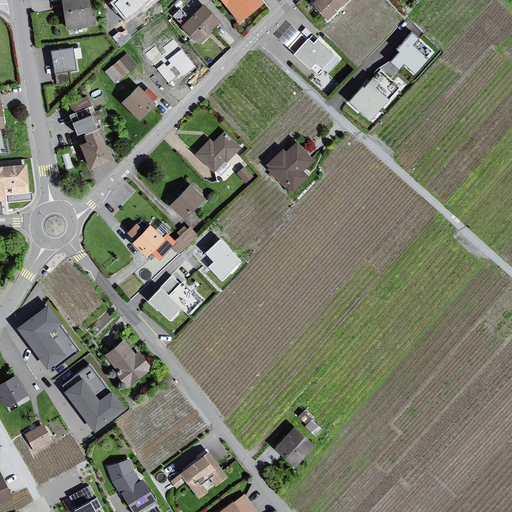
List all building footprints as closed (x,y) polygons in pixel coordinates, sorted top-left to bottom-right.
[(61,0),(65,29),(97,25),(94,3),(90,4),(89,0),(61,0)] [(118,0),(115,3),(128,19),(150,0),(118,0)] [(258,0),(214,0),(218,1),(238,24),(262,5),(258,0)] [(326,23),(348,0),(316,0),(311,5),(315,12),(326,23)] [(202,7),(180,29),(200,47),(211,36),(211,33),(219,23),(202,7)] [(418,39),(411,33),(397,50),(399,52),(390,62),(399,69),(404,64),(416,74),(429,59),(413,45),(418,39)] [(336,56),(318,40),(314,44),(308,38),(294,54),(319,75),(336,56)] [(72,46),(51,49),(54,72),(76,69),(72,46)] [(129,56),(106,73),(115,86),(135,67),(129,56)] [(401,88),(381,70),(365,88),(363,86),(350,102),(371,121),(401,88)] [(137,88),(119,107),(138,124),(156,107),(137,88)] [(75,110),(68,113),(75,132),(83,129),(84,132),(96,128),(90,112),(77,117),(75,110)] [(79,142),(88,166),(111,157),(99,127),(96,128),(84,132),(86,139),(79,142)] [(209,139),(195,156),(215,173),(242,148),(223,132),(214,143),(209,139)] [(281,149),(266,165),(291,193),(307,178),(304,170),(313,161),(295,143),(285,154),(281,149)] [(25,163),(0,166),(0,197),(3,197),(2,186),(27,184),(25,163)] [(191,187),(172,205),(185,218),(204,200),(191,187)] [(136,224),(128,233),(136,241),(134,243),(148,257),(152,252),(160,260),(176,243),(167,234),(163,239),(150,227),(145,232),(136,224)] [(242,261),(220,240),(206,254),(214,262),(209,267),(222,280),(242,261)] [(180,284),(172,276),(149,301),(170,321),(182,308),(188,314),(201,301),(182,283),(180,284)] [(49,334),(61,324),(49,307),(19,329),(48,368),(65,356),(49,334)] [(117,379),(128,390),(153,370),(139,352),(136,354),(124,342),(103,354),(125,376),(117,379)] [(14,375),(0,382),(0,403),(3,409),(22,403),(25,399),(23,387),(14,375)] [(125,409),(112,393),(99,402),(83,380),(66,393),(95,432),(125,409)] [(42,423),(24,434),(34,452),(51,443),(51,440),(42,423)] [(287,465),(297,466),(314,444),(294,426),(273,449),(287,465)] [(208,451),(177,473),(179,476),(171,482),(178,490),(186,484),(199,501),(228,479),(208,451)] [(130,511),(141,511),(156,504),(141,478),(139,479),(134,472),(131,459),(105,467),(113,484),(124,499),(124,503),(130,511)] [(0,474),(0,503),(11,497),(0,474)] [(70,509),(71,511),(93,511),(101,508),(90,487),(68,497),(74,508),(70,509)] [(216,511),(256,511),(244,495),(232,502),(231,501),(216,511)]
